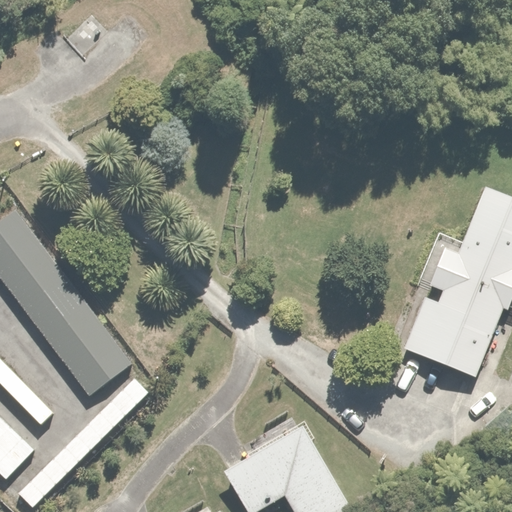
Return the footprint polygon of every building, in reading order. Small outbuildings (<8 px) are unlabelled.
[(403,345),(407,347),(474,372),(500,304),(511,308),(511,198),(481,187),(457,249),(441,243),(426,281),(438,286),(432,301),(422,297),(403,345)] [(13,209),(0,218),(0,277),(89,392),(131,359),(13,209)] [(135,374),(15,487),(31,504),(151,391),(135,374)] [(33,449),(0,416),(0,476),(3,480),(33,449)] [(298,421),(219,468),(245,511),(252,511),(284,494),(294,511),(349,511),(352,511),(298,421)]
